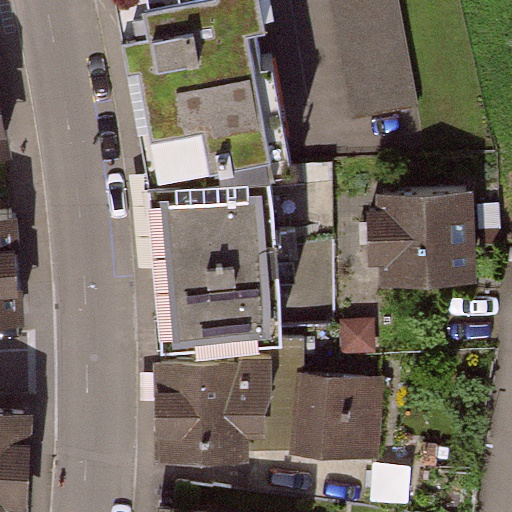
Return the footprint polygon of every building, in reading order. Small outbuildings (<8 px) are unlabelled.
[(251,0),(120,0),(152,174),(277,166),(251,0)] [(409,112),(391,0),(324,0),(344,122),(409,112)] [(277,166),(152,174),(161,332),(287,325),(277,166)] [(467,276),(464,191),(365,193),(367,279),(467,276)] [(0,311),(23,309),(13,210),(0,211),(0,311)] [(281,354),(165,353),(164,438),(280,439),(281,354)] [(376,379),(295,374),(291,446),(372,451),(376,379)] [(0,511),(13,511),(15,405),(0,404),(0,511)] [(259,511),(167,500),(165,511),(259,511)]
